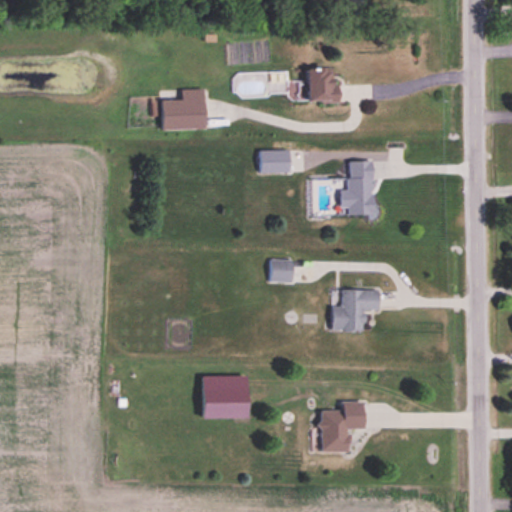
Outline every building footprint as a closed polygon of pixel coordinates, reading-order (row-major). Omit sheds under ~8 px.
[(305,69),(305,103),(337,103),(337,94),(330,94),(330,69),(305,69)] [(203,131),(202,90),(179,91),(179,101),(160,102),(160,132),(203,131)] [(257,172),(292,172),(292,153),(257,153),(257,172)] [(346,217),(372,216),(372,162),(346,162),(346,217)] [(290,262),(268,262),(268,283),(290,283),(290,262)] [(330,307),(330,332),(362,333),(362,312),(376,312),(376,291),(339,291),(338,307),(330,307)] [(318,412),(318,454),(346,454),(346,430),(361,430),(361,403),(339,403),(339,412),(318,412)]
